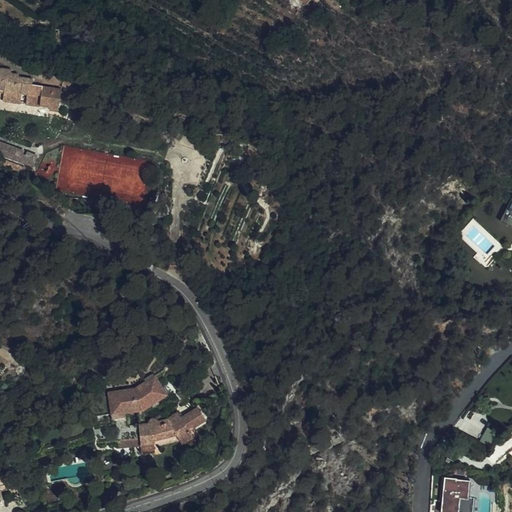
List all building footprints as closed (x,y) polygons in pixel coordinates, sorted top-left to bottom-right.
[(9,67),(0,63),(0,85),(0,86),(0,87),(0,96),(14,99),(17,90),(23,92),(21,101),(44,106),(53,109),(57,89),(29,82),(30,77),(16,73),(16,72),(8,69),(9,67)] [(204,154),(207,139),(201,138),(198,153),(204,154)] [(21,155),(0,145),(0,156),(31,170),(35,162),(25,157),(24,159),(20,157),(21,155)] [(3,165),(0,169),(0,170),(17,180),(21,175),(3,165)] [(149,259),(161,267),(168,256),(156,249),(149,259)] [(511,284),(511,272),(510,270),(498,273),(505,286),(511,284)] [(136,392),(108,394),(110,419),(146,414),(168,397),(153,379),(136,392)] [(210,408),(194,394),(184,406),(204,422),(210,408)] [(157,447),(157,448),(182,445),(185,449),(196,440),(189,430),(194,426),(189,420),(185,424),(178,416),(167,423),(162,424),(159,424),(154,421),(152,421),(149,423),(148,426),(142,426),(144,448),(157,447)] [(124,418),(113,419),(114,425),(119,425),(121,431),(127,429),(124,418)] [(411,440),(425,446),(431,432),(419,426),(411,440)] [(447,480),(444,505),(450,505),(449,511),(471,511),(473,498),(469,497),(470,482),(447,480)]
